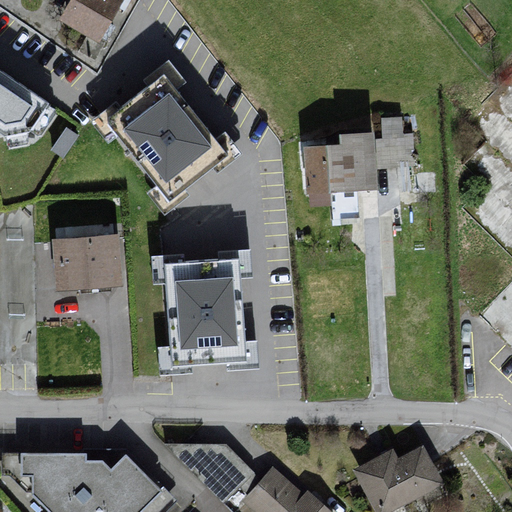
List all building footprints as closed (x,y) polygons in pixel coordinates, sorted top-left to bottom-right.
[(75,0),(63,23),(106,47),(127,0),(75,0)] [(146,193),(162,215),(188,196),(183,189),(208,171),(217,176),(244,156),(226,133),(216,141),(176,88),(184,83),(169,63),(148,79),(153,86),(122,109),(117,101),(92,119),(109,142),(118,136),(155,186),(146,193)] [(0,132),(7,136),(30,128),(47,105),(0,72),(0,132)] [(349,148),(310,149),(315,207),(335,205),(333,197),(383,193),(381,138),(351,138),(349,148)] [(125,241),(57,243),(62,293),(129,289),(125,241)] [(158,347),(160,375),(192,373),(191,364),(222,362),(227,371),(260,369),(258,341),(245,342),(241,276),(250,275),(248,251),(221,253),(222,261),(184,264),(183,255),(153,257),(155,285),(165,284),(170,346),(158,347)] [(229,448),(165,447),(227,511),(242,511),(263,485),(229,448)] [(88,457),(5,455),(8,475),(47,511),(173,511),(180,505),(129,454),(95,451),(88,457)] [(398,456),(357,472),(380,511),(407,511),(448,488),(428,454),(405,464),(398,456)] [(306,499),(272,472),(263,485),(248,506),(255,511),(334,511),(311,495),(306,499)]
